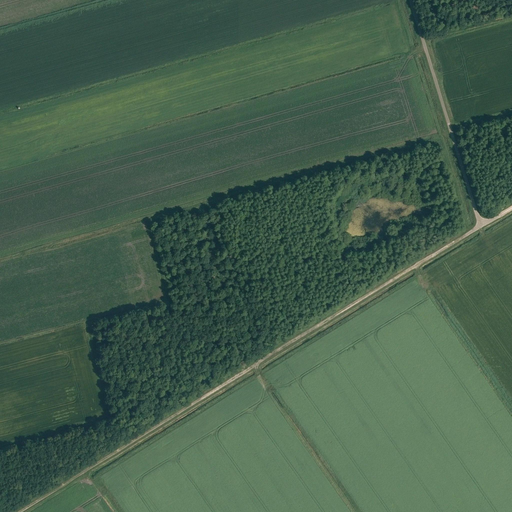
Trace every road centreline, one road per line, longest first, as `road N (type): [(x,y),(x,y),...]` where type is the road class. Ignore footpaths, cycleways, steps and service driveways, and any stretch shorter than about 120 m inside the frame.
road 1 (track): [(19,511),(511,207)]
road 2 (unclassified): [(480,226),(410,0)]
